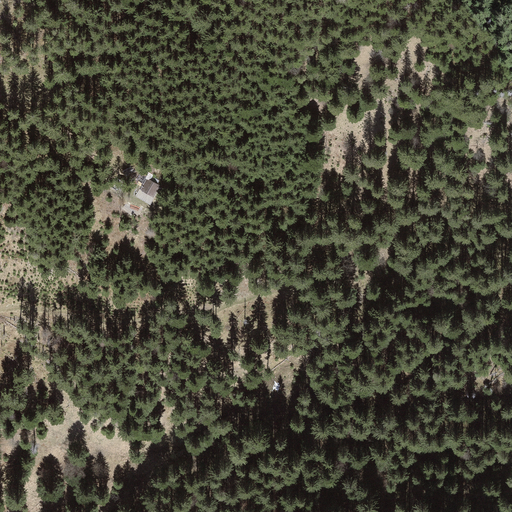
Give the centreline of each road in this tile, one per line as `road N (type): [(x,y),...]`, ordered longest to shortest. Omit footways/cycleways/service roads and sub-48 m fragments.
road 1 (track): [(290,241),(343,256),(357,268),(346,284),(121,323),(0,307)]
road 2 (track): [(290,241),(144,206),(125,179),(79,153)]
